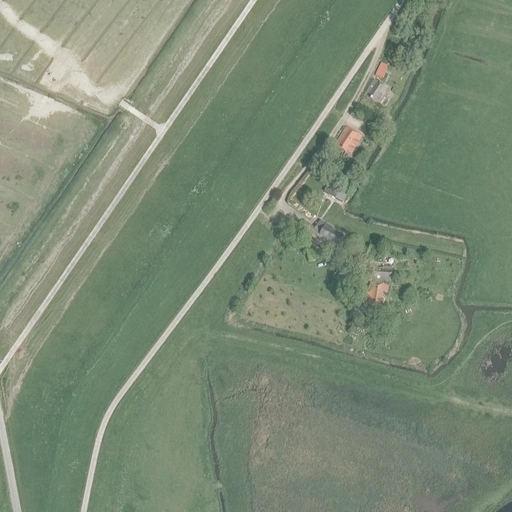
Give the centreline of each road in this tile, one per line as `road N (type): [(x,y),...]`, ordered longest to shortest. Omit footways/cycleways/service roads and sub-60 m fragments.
road 1 (residential): [(83,511),(97,441),(115,403),(401,0)]
road 2 (track): [(0,366),(252,0)]
